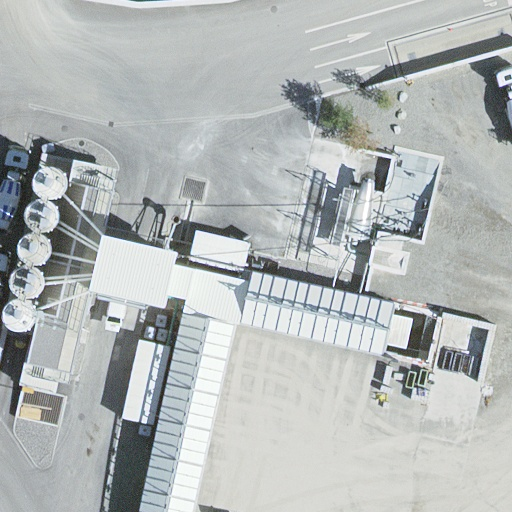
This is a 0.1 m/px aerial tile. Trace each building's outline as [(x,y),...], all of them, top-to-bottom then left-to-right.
[(192,309),(143,511),(187,511),(233,322),(380,357),(393,301),(249,267),(255,240),(191,225),(184,253),(105,234),(120,174),(74,163),(20,383),(62,393),(88,284),(192,309)] [(66,180),(64,175),(60,171),(55,169),(49,168),(44,169),(40,171),(36,175),(34,180),(33,185),(34,190),(37,195),(41,199),(46,201),(52,201),(57,199),(62,196),(65,191),(66,186),(66,180)] [(58,213),(56,208),(52,204),(47,201),(41,201),(36,202),(31,204),(28,208),(26,213),(25,218),(26,223),(29,228),(33,232),(38,234),(44,234),(49,232),(54,229),(57,224),(58,219),(58,213)] [(50,247),(48,242),(44,238),(39,235),(34,234),(28,235),(24,238),(20,242),(18,246),(17,252),(18,257),(21,262),(25,265),(31,267),(36,268),(42,266),(46,263),(49,258),(51,252),(50,247)] [(43,279),(41,274),(37,270),(32,268),(27,267),(21,268),(17,270),(13,274),(11,279),(10,284),(11,289),(14,294),(18,298),(24,300),(29,300),(35,298),(39,295),(42,290),(44,285),(43,279)] [(35,312),(33,307),(29,303),(24,301),(18,300),(13,301),(9,303),(5,307),(3,312),(2,317),(3,322),(6,327),(10,331),(15,333),(21,333),(26,332),(31,328),(34,323),(35,318),(35,312)]
